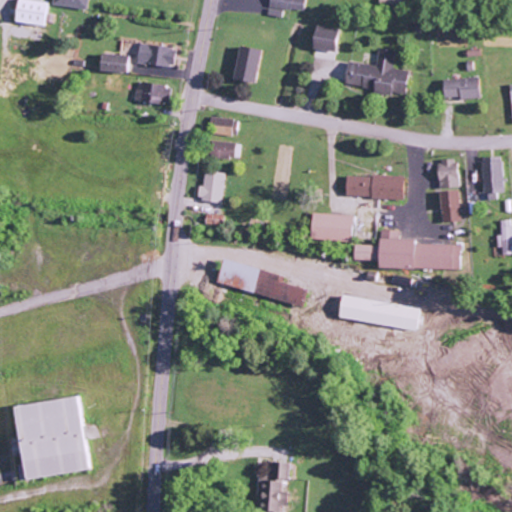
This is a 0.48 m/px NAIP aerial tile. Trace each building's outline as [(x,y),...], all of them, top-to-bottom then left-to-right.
[(48,3),(27,0),(16,0),(14,23),(45,26),(48,3)] [(86,0),(51,0),(51,6),(86,9),(86,0)] [(302,12),(303,0),(268,0),(266,15),(281,17),(282,9),(302,12)] [(334,60),(337,29),(315,26),(311,57),(334,60)] [(173,66),(174,47),(138,45),(137,65),(173,66)] [(233,81),(255,83),(259,49),(237,47),(233,81)] [(409,71),(392,68),(394,51),(378,49),(376,65),(348,61),(344,86),(391,93),(391,92),(405,95),(409,71)] [(98,70),(125,74),(128,57),(101,53),(98,70)] [(478,78),(443,79),(443,99),(479,98),(478,78)] [(133,101),(166,106),(169,87),(136,82),(133,101)] [(232,136),(233,119),(211,118),(210,135),(232,136)] [(210,159),(234,159),(235,142),(210,141),(210,159)] [(502,193),(501,157),(482,157),(482,200),(496,200),(495,193),(502,193)] [(458,188),(457,159),(437,160),(438,188),(458,188)] [(225,174),(205,171),(202,187),(198,187),(196,199),(220,203),(225,174)] [(346,175),(345,197),(403,199),(404,177),(346,175)] [(440,222),(459,222),(458,191),(439,192),(440,222)] [(205,224),(221,225),(221,215),(205,215),(205,224)] [(310,240),(351,241),(352,215),(311,215),(310,240)] [(511,230),(511,220),(500,221),(500,236),(496,236),(496,248),(501,248),(501,255),(511,254),(511,230)] [(459,270),(459,245),(413,244),(413,240),(397,240),(398,230),(378,230),(378,269),(459,270)] [(372,261),(372,246),(353,245),(353,261),(372,261)] [(251,293),(258,270),(222,260),(216,284),(251,293)] [(300,306),(304,289),(277,283),(279,275),(258,270),(253,295),(300,306)] [(337,319),(416,330),(419,308),(340,297),(337,319)] [(23,479),(90,470),(81,396),(13,405),(23,479)] [(258,475),(256,511),(273,511),(272,511),(279,511),(280,506),(286,506),(287,492),(281,492),(282,480),(288,480),(289,462),(271,461),(270,476),(258,475)]
